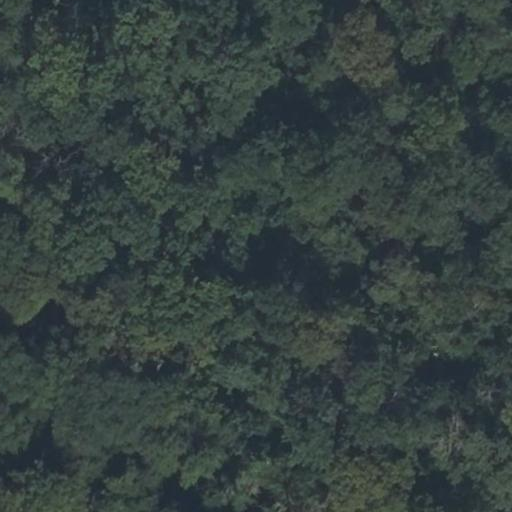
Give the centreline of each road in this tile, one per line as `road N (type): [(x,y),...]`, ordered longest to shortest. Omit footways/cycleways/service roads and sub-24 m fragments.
road 1 (unknown): [(511,98),(367,200),(293,218),(209,221),(0,192)]
road 2 (track): [(0,312),(98,308),(182,282),(338,273),(457,238),(511,197)]
